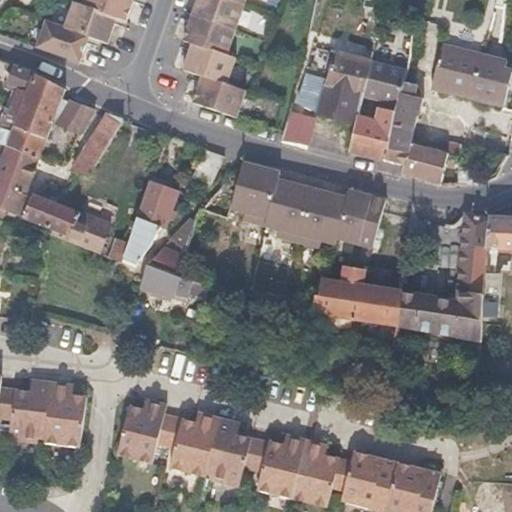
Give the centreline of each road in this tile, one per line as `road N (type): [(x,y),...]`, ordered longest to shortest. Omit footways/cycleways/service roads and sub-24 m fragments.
road 1 (residential): [(128,104),(245,146),(450,200),(511,184)]
road 2 (residential): [(103,378),(451,462)]
road 3 (residential): [(103,378),(84,488),(62,511)]
road 4 (residential): [(0,51),(128,104)]
